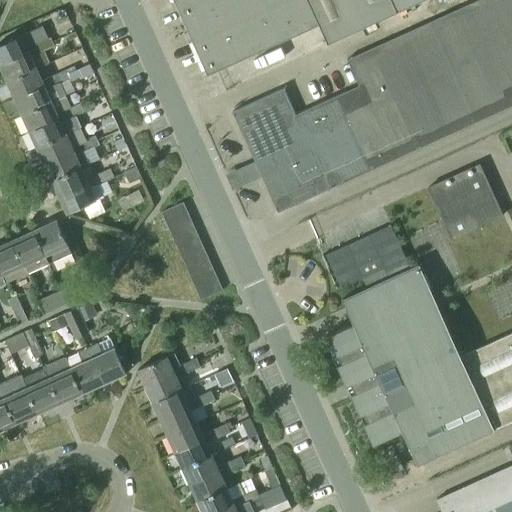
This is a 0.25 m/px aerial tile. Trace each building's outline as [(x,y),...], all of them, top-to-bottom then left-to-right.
[(173,0),(207,75),(320,24),(308,0),(173,0)] [(511,0),(480,0),(347,60),(359,86),(296,115),(284,89),(233,112),(278,212),(511,106),(511,0)] [(422,0),(308,0),(320,24),(328,43),(397,11),(422,0)] [(42,47),(44,52),(54,47),(50,38),(48,39),(43,26),(0,45),(0,66),(29,53),(27,48),(37,44),(39,48),(42,47)] [(37,44),(27,48),(29,53),(0,66),(8,83),(37,69),(31,57),(44,52),(42,47),(39,48),(37,44)] [(89,65),(78,70),(80,75),(82,79),(93,74),(89,65)] [(42,81),(37,69),(8,83),(15,99),(44,85),(42,81)] [(65,70),(52,76),(54,81),(57,80),(59,84),(69,79),(65,70)] [(69,79),(69,80),(80,75),(78,70),(67,75),(69,79)] [(52,76),(42,81),(44,85),(15,99),(22,116),(65,96),(59,84),(57,80),(54,81),(52,76)] [(70,107),(65,96),(22,116),(30,132),(59,118),(57,114),(67,109),(69,113),(72,112),(74,117),(75,117),(84,112),(82,108),(80,103),(70,107)] [(82,108),(84,112),(95,107),(93,103),(82,108)] [(80,128),(75,117),(74,117),(72,112),(69,113),(67,109),(57,114),(59,118),(30,132),(37,148),(80,128)] [(86,139),(80,128),(37,148),(45,165),(74,151),(72,146),(82,141),(84,146),(87,145),(89,150),(99,145),(95,135),(86,139)] [(118,150),(126,147),(122,137),(114,141),(118,150)] [(82,141),(72,146),(74,151),(45,165),(52,181),(89,164),(83,152),(89,150),(87,145),(84,146),(82,141)] [(102,158),(89,164),(52,181),(60,198),(89,184),(87,179),(94,176),(97,174),(107,170),(102,158)] [(428,188),(451,239),(502,216),(479,165),(428,188)] [(110,168),(107,170),(97,174),(99,179),(102,178),(104,183),(115,178),(110,168)] [(135,169),(124,175),(128,184),(140,179),(135,169)] [(89,184),(60,198),(68,214),(104,198),(99,185),(104,183),(102,178),(99,179),(97,174),(94,176),(87,179),(89,184)] [(165,223),(188,213),(183,202),(160,212),(165,223)] [(193,224),(188,213),(165,223),(170,234),(193,224)] [(56,222),(33,232),(48,265),(71,254),(56,222)] [(198,235),(193,224),(170,234),(175,245),(198,235)] [(419,465),(511,421),(511,332),(460,355),(420,266),(412,270),(392,226),(327,255),(341,288),(363,279),(368,289),(343,301),(353,325),(324,338),(373,447),(404,432),(419,465)] [(33,232),(12,242),(27,275),(48,265),(33,232)] [(198,235),(175,245),(180,256),(203,246),(198,235)] [(27,275),(12,242),(0,246),(0,273),(5,285),(27,275)] [(203,246),(180,256),(185,267),(208,257),(203,246)] [(208,257),(185,267),(190,278),(213,268),(208,257)] [(213,268),(190,278),(195,289),(218,279),(213,268)] [(223,290),(218,279),(195,289),(200,300),(223,290)] [(60,291),(67,305),(89,295),(82,281),(60,291)] [(67,305),(60,291),(39,301),(45,315),(67,305)] [(17,310),(21,308),(16,296),(7,300),(14,315),(18,313),(17,310)] [(90,303),(76,309),(83,323),(96,317),(90,303)] [(28,322),(21,308),(17,310),(18,313),(14,315),(19,326),(28,322)] [(76,322),(80,321),(75,309),(67,313),(73,327),(77,325),(76,322)] [(67,325),(62,315),(49,321),(54,331),(67,325)] [(87,334),(80,321),(76,322),(77,325),(73,327),(78,338),(87,334)] [(31,342),(36,340),(31,329),(22,333),(28,347),(33,345),(31,342)] [(87,348),(103,384),(125,374),(110,339),(97,344),(87,348)] [(33,345),(28,347),(34,359),(42,354),(36,340),(31,342),(33,345)] [(103,384),(87,348),(77,353),(82,364),(70,369),(81,394),(103,384)] [(180,367),(179,366),(174,353),(137,370),(145,388),(175,375),(173,370),(180,367)] [(81,394),(70,369),(65,358),(43,368),(44,369),(48,379),(59,403),(81,394)] [(187,369),(189,373),(200,368),(196,358),(182,364),(185,370),(187,369)] [(182,364),(179,366),(180,367),(173,370),(175,375),(145,388),(153,404),(190,388),(189,386),(183,389),(178,378),(189,373),(187,369),(185,370),(182,364)] [(59,403),(48,379),(44,369),(22,379),(26,389),(38,413),(59,403)] [(26,389),(22,379),(20,375),(0,383),(0,388),(16,423),(38,413),(26,389)] [(0,430),(16,423),(0,388),(0,430)] [(190,388),(153,404),(160,421),(190,407),(188,403),(196,399),(195,398),(190,388)] [(211,392),(197,397),(200,403),(203,402),(204,405),(215,401),(211,392)] [(190,407),(160,421),(168,437),(199,423),(193,411),(204,405),(203,402),(200,403),(197,397),(195,398),(196,399),(188,403),(190,407)] [(203,434),(199,423),(168,437),(176,453),(205,440),(203,436),(204,435),(203,434)] [(225,424),(212,430),(215,436),(218,435),(219,438),(230,433),(225,424)] [(205,440),(176,453),(183,470),(214,456),(208,443),(219,438),(218,435),(215,436),(212,430),(203,434),(204,435),(203,436),(205,440)] [(158,449),(168,447),(165,431),(154,433),(158,449)] [(231,437),(221,442),(224,448),(234,443),(231,437)] [(389,476),(401,470),(391,448),(379,454),(389,476)] [(232,467),(234,471),(245,466),(243,463),(251,459),(248,453),(240,456),(227,462),(230,469),(232,467)] [(218,466),(214,456),(183,470),(191,486),(220,473),(218,469),(219,468),(218,466)] [(267,456),(259,459),(264,470),(272,467),(267,456)] [(220,473),(191,486),(198,503),(229,489),(223,476),(234,471),(232,467),(230,469),(227,462),(218,466),(219,468),(218,469),(220,473)] [(511,511),(511,465),(436,500),(441,511),(511,511)] [(268,492),(274,505),(285,501),(279,487),(268,492)] [(229,489),(198,503),(202,511),(221,511),(235,506),(233,501),(234,501),(233,499),(229,489)] [(248,500),(250,504),(260,499),(256,489),(242,495),(245,501),(248,500)] [(235,506),(221,511),(239,511),(238,509),(250,504),(248,500),(245,501),(242,495),(233,499),(234,501),(233,501),(235,506)]
